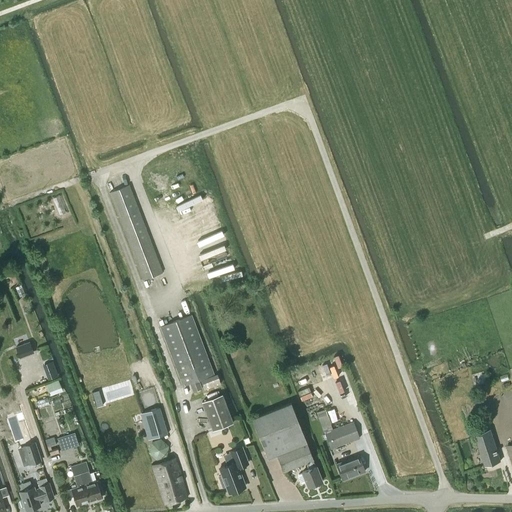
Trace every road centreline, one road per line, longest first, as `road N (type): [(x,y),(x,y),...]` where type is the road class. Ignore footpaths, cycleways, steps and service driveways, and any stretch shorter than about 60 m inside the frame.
road 1 (track): [(103,171),(290,103),(303,107),(444,497)]
road 2 (unclassified): [(221,511),(434,497)]
